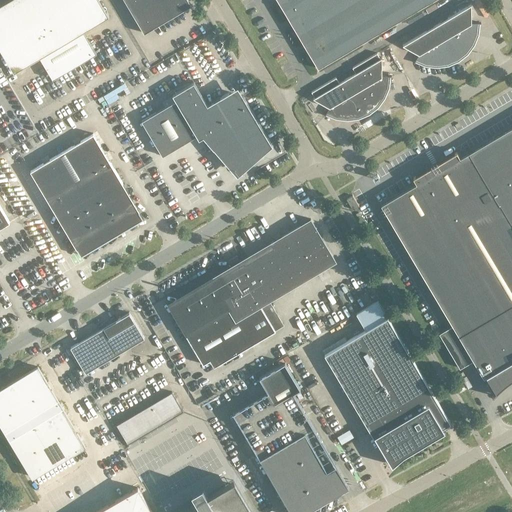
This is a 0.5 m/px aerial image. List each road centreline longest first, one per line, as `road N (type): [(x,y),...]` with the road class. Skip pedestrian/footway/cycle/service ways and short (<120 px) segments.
road 1 (unclassified): [(0,353),(303,174),(321,176)]
road 2 (unknown): [(172,252),(94,124),(82,121),(20,159)]
road 3 (unclassified): [(321,176),(511,70)]
road 4 (unclassified): [(321,176),(219,0)]
road 5 (unclassified): [(375,511),(511,436)]
